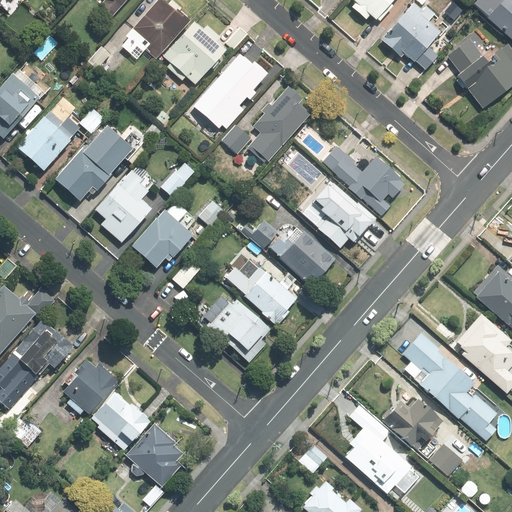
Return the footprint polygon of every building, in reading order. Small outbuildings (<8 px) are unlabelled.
[(103,0),(96,8),(109,19),(126,0),(103,0)] [(167,4),(161,0),(155,0),(123,38),(153,63),(188,22),(176,12),(178,9),(169,2),(167,4)] [(391,0),(347,0),(352,4),(348,8),(363,21),(366,17),(372,22),(391,0)] [(511,0),(475,0),(470,5),(484,19),(483,20),(511,44),(511,0)] [(419,13),(408,5),(378,44),(399,60),(402,56),(423,72),(436,56),(425,48),(437,33),(426,24),(433,15),(424,8),(419,13)] [(199,31),(189,23),(160,59),(167,65),(164,69),(180,83),(184,79),(193,87),(221,52),(212,44),(216,39),(202,27),(199,31)] [(245,35),(239,29),(224,46),(231,52),(245,35)] [(465,42),(445,58),(457,74),(454,77),(480,112),(511,86),(511,54),(504,45),(490,55),(495,62),(486,69),(465,42)] [(109,55),(100,47),(86,63),(95,71),(109,55)] [(247,66),(236,56),(208,88),(222,100),(225,96),(237,107),(243,99),(246,102),(254,94),(250,91),(264,75),(250,62),(247,66)] [(16,73),(13,71),(0,86),(0,138),(8,145),(28,121),(30,123),(42,108),(34,101),(39,95),(42,98),(49,89),(30,74),(33,70),(24,63),(16,73)] [(299,101),(284,88),(251,127),(258,134),(247,147),(267,164),(306,118),(293,107),(299,101)] [(89,111),(77,124),(88,135),(100,122),(89,111)] [(59,124),(45,113),(13,150),(41,173),(77,130),(64,118),(59,124)] [(249,139),(234,126),(220,142),(235,155),(249,139)] [(128,151),(102,128),(82,152),(79,150),(51,182),(76,205),(86,193),(91,197),(107,179),(106,177),(128,151)] [(335,150),(322,165),(379,218),(389,207),(382,200),(385,196),(389,200),(400,187),(371,160),(360,172),(335,150)] [(169,199),(192,173),(180,163),(157,188),(169,199)] [(133,166),(92,212),(102,221),(98,226),(118,245),(149,211),(137,200),(152,183),(133,166)] [(324,179),(295,212),(338,249),(346,239),(352,245),(373,221),(324,179)] [(224,213),(209,200),(194,217),(209,230),(224,213)] [(164,214),(160,212),(128,249),(152,270),(162,259),(167,263),(189,237),(184,233),(194,222),(176,207),(170,207),(164,214)] [(262,221),(252,232),(267,245),(277,234),(262,221)] [(283,242),(276,237),(266,250),(310,286),(332,260),(294,229),(283,242)] [(198,269),(187,260),(170,280),(182,290),(198,269)] [(14,269),(5,261),(0,267),(0,278),(3,281),(14,269)] [(232,268),(223,278),(243,296),(240,298),(274,328),(286,314),(283,312),(293,300),(250,262),(239,274),(232,268)] [(511,281),(495,267),(470,295),(511,331),(511,281)] [(15,302),(0,288),(0,352),(33,315),(38,319),(52,303),(38,290),(26,304),(19,297),(15,302)] [(219,299),(199,320),(246,364),(263,346),(258,342),(267,332),(232,299),(226,306),(219,299)] [(511,345),(479,316),(454,343),(463,352),(459,357),(503,395),(509,389),(511,391),(511,345)] [(70,348),(38,321),(0,366),(0,388),(4,392),(19,374),(30,384),(46,365),(51,370),(70,348)] [(471,384),(415,338),(399,357),(417,373),(410,381),(484,443),(494,431),(485,424),(493,414),(465,392),(471,384)] [(72,374),(75,376),(59,395),(67,401),(65,405),(78,416),(81,413),(87,417),(115,382),(96,366),(93,370),(82,361),(72,374)] [(26,405),(9,390),(0,401),(0,414),(10,423),(26,405)] [(146,424),(111,393),(88,420),(96,427),(95,428),(122,452),(146,424)] [(398,402),(379,422),(407,449),(411,445),(416,450),(441,424),(415,400),(406,410),(398,402)] [(40,432),(24,419),(9,436),(25,449),(40,432)] [(145,477),(146,477),(159,488),(177,467),(173,463),(179,456),(168,446),(171,442),(151,424),(123,457),(130,463),(130,464),(129,465),(129,466),(129,467),(129,468),(129,469),(129,470),(129,471),(129,472),(130,473),(130,474),(131,474),(131,475),(132,476),(133,477),(134,477),(134,478),(135,478),(136,479),(137,479),(138,479),(139,479),(141,479),(142,479),(143,478),(144,478),(145,477)] [(349,451),(342,459),(383,497),(408,469),(363,428),(345,447),(349,451)] [(52,439),(46,434),(32,449),(38,454),(52,439)] [(461,461),(441,445),(428,461),(447,478),(461,461)] [(326,458),(311,446),(296,463),(311,475),(326,458)] [(310,497),(300,509),(302,511),(359,511),(360,511),(347,501),(344,504),(329,491),(331,489),(324,482),(317,490),(314,487),(308,495),(310,497)] [(162,494),(154,486),(141,501),(149,508),(162,494)] [(26,511),(13,500),(3,511),(71,511),(59,501),(48,511),(43,511),(42,511),(40,511),(26,511)] [(472,511),(462,502),(453,511),(472,511)]
